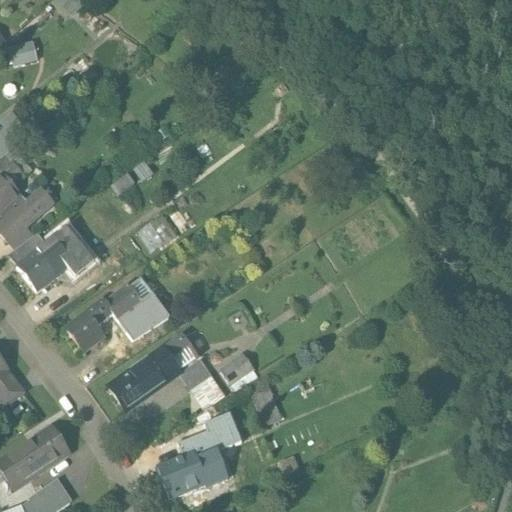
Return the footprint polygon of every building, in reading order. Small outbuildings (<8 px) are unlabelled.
[(39,23),(11,28),(15,47),(43,42),(39,23)] [(0,138),(0,161),(11,152),(0,138)] [(12,166),(0,175),(0,217),(20,200),(11,190),(24,180),(12,166)] [(40,193),(0,227),(0,238),(5,244),(6,245),(19,234),(20,235),(53,207),(50,205),(51,204),(43,195),(43,196),(40,193)] [(57,243),(18,270),(36,295),(56,281),(48,269),(67,256),(57,243)] [(101,300),(63,330),(83,356),(104,340),(95,329),(113,316),(118,322),(142,304),(128,285),(104,304),(101,300)] [(128,328),(134,341),(167,326),(161,312),(128,328)] [(183,338),(107,390),(125,416),(147,401),(144,396),(148,393),(151,398),(180,378),(181,378),(179,374),(198,361),(183,338)] [(260,372),(250,352),(223,365),(234,386),(260,372)] [(0,363),(0,395),(13,384),(6,375),(8,374),(0,363)] [(181,378),(180,378),(191,394),(211,381),(200,365),(181,378)] [(13,384),(0,395),(0,413),(23,396),(13,384)] [(227,416),(202,426),(212,451),(237,440),(227,416)] [(49,430),(0,460),(0,472),(12,491),(29,480),(22,468),(38,458),(45,470),(66,457),(49,430)] [(214,455),(195,463),(204,486),(202,487),(203,489),(224,481),(214,455)] [(193,457),(157,470),(169,499),(202,487),(204,486),(195,463),(193,457)] [(54,483),(28,500),(35,511),(58,511),(69,506),(54,483)]
